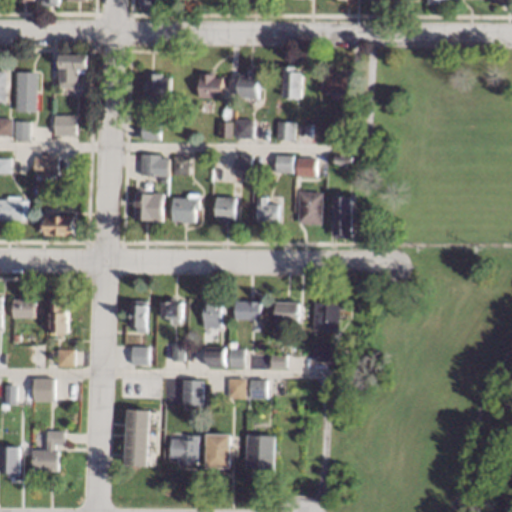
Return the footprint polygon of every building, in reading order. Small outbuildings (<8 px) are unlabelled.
[(160,0),(160,9),(142,8),(142,0),(160,0)] [(90,73),(81,73),(81,88),(62,88),(62,54),(91,54),(90,73)] [(302,72),(307,72),(307,96),(287,96),(287,66),(302,66),(302,72)] [(8,103),(0,103),(0,70),(8,71),(8,103)] [(40,110),(18,110),(18,70),(40,70),(40,110)] [(259,75),(264,75),(264,98),(244,98),(244,73),(250,73),(250,70),(259,70),(259,75)] [(356,93),(325,93),(325,71),(356,71),(356,93)] [(166,76),(174,76),(174,99),(150,99),(150,72),(166,72),(166,76)] [(219,76),(228,76),(228,98),(203,98),(204,72),(219,72),(219,76)] [(362,125),(346,125),(346,106),(360,107),(362,107),(362,125)] [(78,135),(58,135),(58,113),(78,114),(78,135)] [(14,135),(0,135),(0,117),(14,117),(14,135)] [(258,137),(240,137),(240,119),(258,119),(258,137)] [(32,139),(16,138),(16,120),(32,120),(32,139)] [(162,139),(145,139),(145,121),(162,121),(162,139)] [(238,137),(223,137),(223,121),(236,121),(238,121),(238,137)] [(300,138),(283,138),(283,121),(300,122),(300,138)] [(357,166),(338,166),(338,153),(357,153),(357,166)] [(61,154),(61,175),(43,175),(43,173),(36,173),(37,155),(43,155),(43,154),(61,154)] [(164,157),(172,157),(172,176),(143,176),(143,154),(164,154),(164,157)] [(257,171),(240,170),(240,154),(257,154),(257,171)] [(298,173),(281,173),(281,154),(298,154),(298,173)] [(192,173),(177,173),(177,155),(192,155),(192,173)] [(322,157),(322,176),(302,175),(303,156),(322,157)] [(12,171),(0,171),(0,157),(13,157),(12,171)] [(254,182),(246,181),(246,173),(254,173),(254,182)] [(166,222),(138,222),(138,190),(166,190),(166,222)] [(328,224),(303,224),(303,190),(328,190),(328,224)] [(203,208),(200,208),(200,221),(176,221),(176,197),(191,197),(191,193),(203,193),(203,208)] [(24,195),(24,199),(32,200),(31,221),(0,219),(0,198),(10,199),(10,195),(24,195)] [(272,203),(283,203),(283,221),(262,221),(262,195),(272,195),(272,203)] [(240,220),(218,220),(218,196),(240,196),(240,220)] [(358,235),(339,235),(339,196),(358,196),(358,235)] [(78,215),(77,234),(48,233),(49,214),(78,215)] [(68,306),(72,306),(72,331),(53,331),(53,296),(68,295),(68,306)] [(37,317),(15,317),(15,297),(37,297),(37,317)] [(147,325),(134,325),(134,297),(148,298),(147,325)] [(225,327),(207,327),(207,297),(225,297),(225,327)] [(186,301),(185,318),(164,317),(165,300),(186,301)] [(264,318),(238,318),(238,300),(265,300),(264,318)] [(301,302),(299,322),(278,320),(279,301),(301,302)] [(342,303),(340,332),(316,330),(318,301),(342,303)] [(187,343),(187,359),(174,359),(175,343),(187,343)] [(339,360),(316,360),(316,343),(339,344),(339,360)] [(151,362),(133,362),(134,345),(138,346),(151,346),(151,362)] [(229,365),(209,365),(209,346),(229,346),(229,365)] [(248,347),(247,366),(231,365),(232,346),(248,347)] [(77,364),(60,364),(61,348),(78,348),(77,364)] [(289,365),(272,365),(272,353),(289,353),(289,365)] [(58,399),(36,399),(37,376),(59,377),(58,399)] [(270,391),(251,391),(251,376),(270,376),(270,391)] [(207,379),(206,405),(186,404),(186,378),(207,379)] [(248,396),(232,396),(231,378),(247,378),(248,396)] [(19,383),(18,405),(6,405),(6,383),(19,383)] [(154,410),(151,466),(128,465),(131,408),(154,410)] [(68,443),(57,443),(57,448),(61,448),(62,470),(36,470),(36,448),(49,448),(49,429),(68,429),(68,443)] [(232,466),(210,466),(209,433),(232,432),(232,466)] [(202,434),(200,465),(181,464),(181,457),(171,456),(173,438),(190,439),(191,433),(202,434)] [(277,470),(249,470),(249,434),(277,434),(277,470)] [(21,475),(4,475),(4,446),(21,446),(21,475)]
